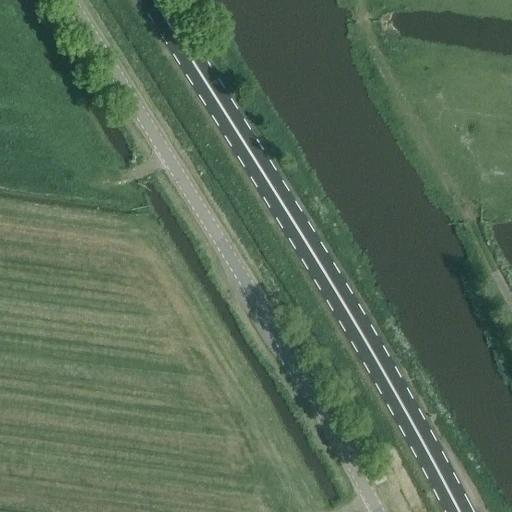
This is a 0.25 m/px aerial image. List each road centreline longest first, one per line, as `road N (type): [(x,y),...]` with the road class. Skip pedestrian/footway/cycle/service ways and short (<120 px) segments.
road 1 (unclassified): [(377,511),(339,436),(68,0)]
road 2 (primary): [(460,511),(354,320),(153,0)]
